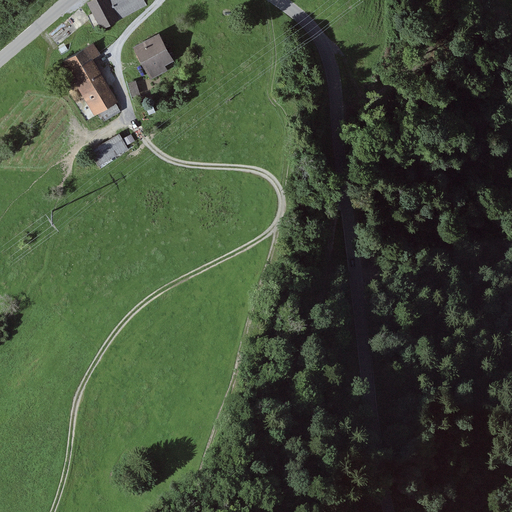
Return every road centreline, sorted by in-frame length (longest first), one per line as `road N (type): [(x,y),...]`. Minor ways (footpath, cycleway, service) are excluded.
road 1 (tertiary): [(276,0),(322,39),(334,77),(390,511)]
road 2 (track): [(53,511),(77,398),(100,350),(164,288),(277,223),(282,192)]
road 3 (track): [(282,192),(258,169),(160,154),(128,117),(117,50),(160,0)]
road 4 (track): [(454,0),(449,19),(389,66),(351,65),(322,39)]
